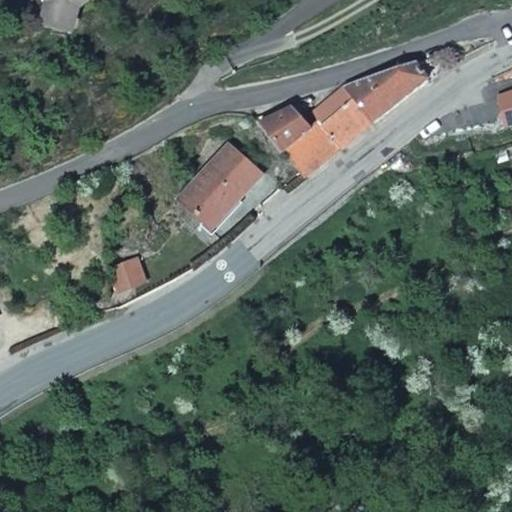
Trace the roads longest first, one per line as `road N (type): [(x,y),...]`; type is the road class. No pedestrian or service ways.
road 1 (secondary): [(0,392),(187,300),(460,79),(511,53)]
road 2 (residential): [(511,30),(490,22),(358,69),(190,111),(0,202)]
